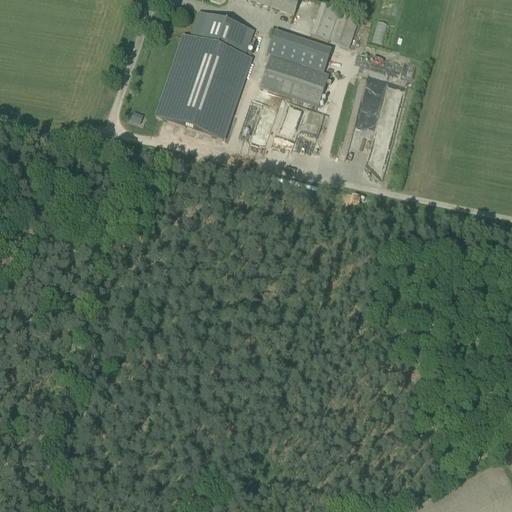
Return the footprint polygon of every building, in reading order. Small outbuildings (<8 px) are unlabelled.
[(236,0),(238,1),(238,0),(242,0),(294,18),(300,0),(236,0)] [(328,44),(328,43),(349,49),(359,19),(339,12),(322,6),(311,38),(328,44)] [(185,38),(157,120),(222,143),(250,61),(244,59),(253,34),(198,15),(190,40),(185,38)] [(382,45),(387,25),(377,23),(372,43),(382,45)] [(270,58),(260,89),(318,109),(329,78),(270,58)] [(303,110),(289,164),(307,168),(321,115),(303,110)] [(139,126),(142,117),(133,114),(130,123),(139,126)]
